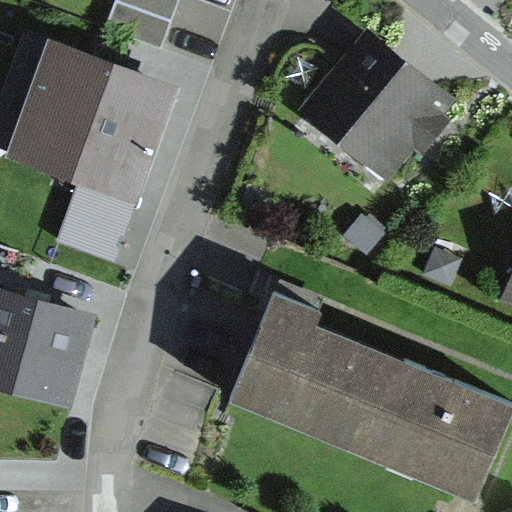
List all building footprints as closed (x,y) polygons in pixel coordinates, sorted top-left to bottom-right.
[(122,0),(115,23),(172,41),(185,0),(122,0)] [(432,103),(359,39),(302,104),(375,168),(432,103)] [(166,88),(55,48),(17,151),(128,191),(166,88)] [(511,280),(502,306),(511,310),(511,280)] [(88,306),(0,283),(0,373),(67,390),(88,306)] [(511,395),(511,384),(275,290),(233,395),(474,490),(511,395)]
